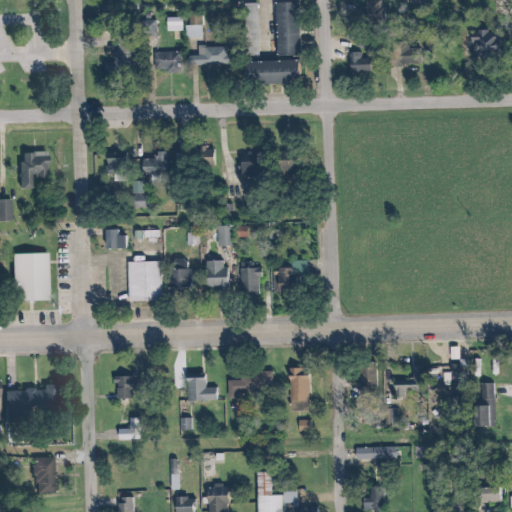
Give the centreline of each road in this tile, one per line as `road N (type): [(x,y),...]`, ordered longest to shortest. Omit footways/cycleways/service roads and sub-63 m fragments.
road 1 (tertiary): [(0,340),(511,322)]
road 2 (residential): [(511,100),(0,116)]
road 3 (residential): [(348,511),(332,0)]
road 4 (tertiary): [(88,338),(85,0)]
road 5 (residential): [(92,511),(88,338)]
